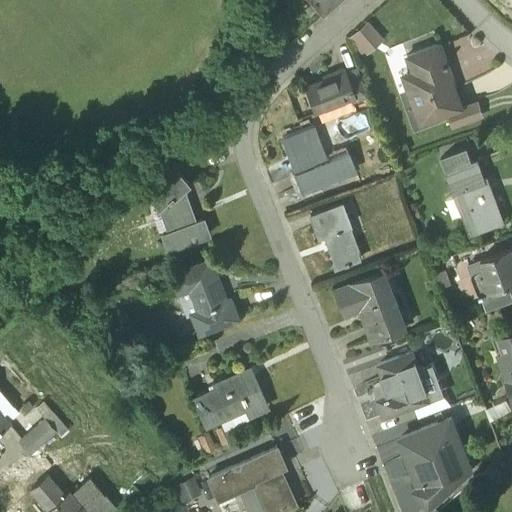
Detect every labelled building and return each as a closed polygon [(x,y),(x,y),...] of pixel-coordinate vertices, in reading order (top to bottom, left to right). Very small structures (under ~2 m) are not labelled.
[(308,0),(311,3),(316,9),(322,15),(338,0),(308,0)] [(311,3),(304,10),(309,15),(316,9),(311,3)] [(382,39),(367,22),(347,40),(363,57),(382,39)] [(449,91),(440,67),(445,65),(437,45),(406,56),(412,70),(418,68),(435,114),(460,105),(454,89),(449,91)] [(367,94),(356,68),(343,73),(344,75),(343,75),(351,96),(350,96),(351,100),(367,94)] [(342,69),(325,76),(326,80),(306,87),(315,110),(350,96),(351,96),(343,75),(344,75),(343,73),(342,69)] [(326,160),(313,125),(281,137),(288,157),(294,155),(299,171),(294,172),(301,190),(353,170),(347,153),(326,160)] [(466,149),(444,157),(449,170),(471,162),(466,149)] [(482,191),(477,180),(483,178),(476,160),(471,162),(449,170),(472,230),(502,218),(491,188),(482,191)] [(193,220),(183,190),(187,184),(175,171),(148,194),(160,206),(168,229),(162,231),(167,246),(207,232),(202,217),(193,220)] [(349,225),(341,203),(310,214),(318,237),(324,235),(336,267),(360,259),(348,226),(349,225)] [(511,244),(482,255),(483,257),(469,262),(479,290),(493,285),(493,286),(511,278),(511,244)] [(223,299),(208,259),(171,273),(178,290),(189,285),(198,308),(191,311),(199,330),(236,316),(228,297),(223,299)] [(387,297),(377,273),(337,288),(346,312),(365,305),(371,322),(366,324),(372,338),(405,326),(394,294),(387,297)] [(511,330),(500,335),(510,360),(511,359),(511,378),(509,380),(511,384),(511,330)] [(411,351),(379,363),(390,394),(377,398),(383,414),(396,410),(395,406),(428,394),(411,351)] [(252,374),(240,379),(237,372),(213,382),(214,386),(193,396),(205,422),(244,404),(248,412),(266,404),(252,374)] [(0,425),(8,419),(2,412),(12,402),(0,388),(0,425)] [(55,428),(45,416),(19,438),(30,450),(55,428)] [(439,421),(400,436),(408,456),(413,454),(423,480),(415,488),(429,503),(467,469),(453,453),(439,421)] [(275,444),(230,464),(240,485),(252,479),(266,511),(268,511),(294,501),(286,482),(282,484),(275,467),(283,463),(275,444)] [(63,492),(45,472),(30,486),(47,506),(43,509),(45,511),(104,511),(115,503),(104,491),(84,508),(67,488),(63,492)] [(183,497),(202,489),(196,473),(176,482),(183,497)]
